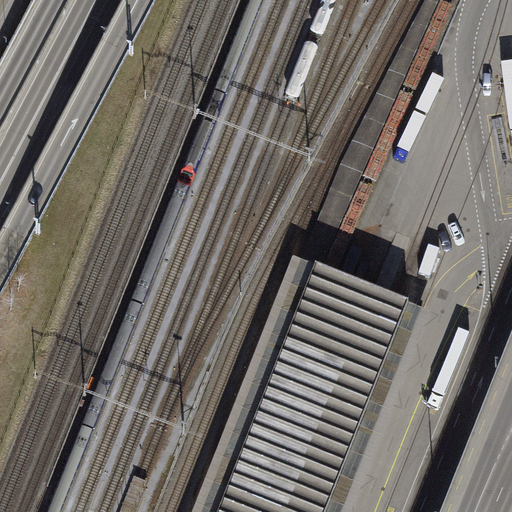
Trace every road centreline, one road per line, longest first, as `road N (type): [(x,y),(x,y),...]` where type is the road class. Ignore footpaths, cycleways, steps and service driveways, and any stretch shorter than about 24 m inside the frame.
road 1 (trunk): [(0,263),(139,0)]
road 2 (trunk): [(0,186),(98,0)]
